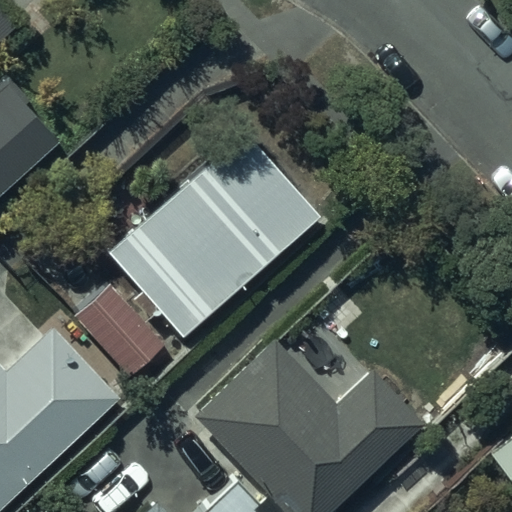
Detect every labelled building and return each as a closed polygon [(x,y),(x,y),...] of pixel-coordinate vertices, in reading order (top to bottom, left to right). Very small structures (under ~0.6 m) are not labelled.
[(0,0),(0,25),(18,8),(10,0),(0,0)] [(0,175),(53,127),(0,69),(0,175)] [(108,248),(137,280),(127,288),(145,308),(154,299),(179,326),(316,206),(237,116),(96,244),(103,252),(108,248)] [(125,368),(162,335),(107,272),(70,305),(125,368)] [(0,498),(117,386),(50,315),(0,361),(0,498)] [(320,511),(422,415),(368,358),(350,376),(342,368),(324,365),(317,373),(272,327),(187,406),(241,463),(189,511),(171,511),(151,489),(126,511),(320,511)] [(511,426),(487,447),(511,478),(511,426)]
